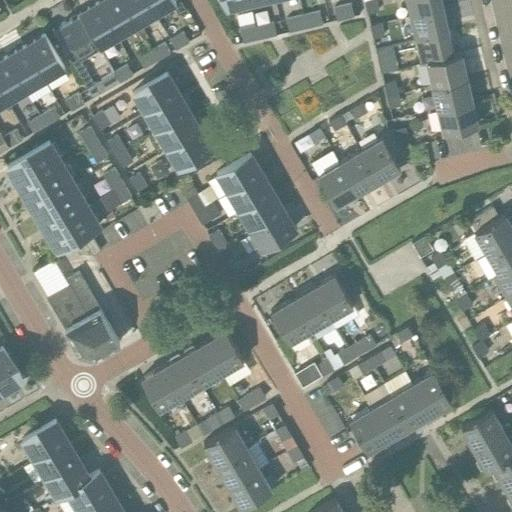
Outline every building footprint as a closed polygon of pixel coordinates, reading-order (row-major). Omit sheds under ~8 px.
[(121,0),(101,0),(98,2),(117,34),(135,23),(121,0)] [(147,0),(121,0),(135,23),(154,12),(147,0)] [(173,0),(147,0),(154,12),(174,0),(173,0)] [(364,0),(367,13),(378,10),(376,0),(364,0)] [(442,8),(440,0),(405,0),(409,16),(442,8)] [(79,14),(97,44),(98,45),(117,34),(98,2),(79,13),(79,14)] [(354,16),(351,3),(334,7),(337,20),(354,16)] [(414,39),(447,31),(442,8),(409,16),(414,39)] [(303,14),(306,27),(322,23),(319,11),(303,14)] [(78,56),(97,44),(79,14),(60,25),(78,56)] [(289,31),(306,27),(303,14),(286,18),(289,31)] [(257,25),(260,38),(276,34),(273,21),(257,25)] [(370,24),(373,37),(384,35),(381,22),(370,24)] [(243,42),(260,38),(257,25),(240,29),(243,42)] [(188,41),(183,31),(170,39),(175,49),(188,41)] [(414,39),(420,63),(427,61),(426,61),(453,55),(453,54),(447,31),(414,39)] [(45,33),(25,45),(44,77),(64,65),(45,33)] [(151,49),(157,60),(170,52),(165,42),(151,49)] [(398,68),(392,44),(375,48),(378,59),(381,72),(392,70),(398,68)] [(25,45),(6,56),(25,88),(44,77),(25,45)] [(144,67),(157,60),(151,49),(138,57),(144,67)] [(431,84),(466,76),(460,52),(453,54),(453,55),(426,61),(427,61),(420,63),(415,65),(420,86),(431,83),(431,84)] [(6,56),(0,59),(0,87),(6,99),(25,88),(6,56)] [(114,72),(119,82),(133,74),(127,64),(114,72)] [(165,71),(134,90),(145,110),(177,91),(165,71)] [(119,82),(114,72),(86,87),(92,98),(119,82)] [(437,107),(471,100),(466,76),(431,84),(437,107)] [(386,94),(397,92),(394,79),(383,82),(386,94)] [(82,91),(65,100),(71,110),(87,101),(82,91)] [(188,110),(177,91),(145,110),(156,129),(188,110)] [(397,92),(386,94),(389,107),(400,105),(397,92)] [(437,107),(438,112),(442,132),(477,124),(471,100),(437,107)] [(367,111),(361,101),(350,108),(356,118),(367,111)] [(101,128),(116,120),(108,106),(93,114),(101,128)] [(40,114),(46,125),(59,117),(53,107),(40,114)] [(199,129),(188,110),(156,129),(167,148),(199,129)] [(34,132),(46,125),(40,114),(28,122),(34,132)] [(328,121),(334,130),(346,124),(340,114),(328,121)] [(87,147),(99,140),(90,125),(79,132),(87,147)] [(308,133),(314,142),(325,136),(319,126),(308,133)] [(405,126),(394,129),(397,142),(408,140),(405,126)] [(3,136),(9,146),(22,138),(16,128),(3,136)] [(199,129),(167,148),(179,168),(211,149),(199,129)] [(0,151),(9,146),(3,136),(0,130),(0,151)] [(115,153),(125,147),(118,135),(108,140),(115,153)] [(361,148),(379,179),(399,166),(382,136),(361,148)] [(19,186),(60,162),(63,161),(49,138),(5,163),(19,186)] [(99,140),(87,147),(96,162),(107,155),(99,140)] [(125,147),(115,153),(123,166),(133,160),(125,147)] [(339,161),(358,191),(379,179),(361,148),(339,161)] [(249,151),(217,170),(229,190),(260,171),(249,151)] [(75,182),(63,161),(60,162),(19,186),(31,207),(75,182)] [(358,191),(339,161),(318,173),(336,204),(358,191)] [(113,187),(123,182),(114,167),(104,173),(113,187)] [(260,171),(229,190),(240,209),(272,190),(260,171)] [(137,191),(147,185),(139,172),(129,178),(137,191)] [(87,203),(75,182),(31,207),(44,228),(87,203)] [(123,182),(113,187),(122,202),(131,197),(123,182)] [(272,190),(240,209),(251,228),(283,209),(272,190)] [(195,210),(204,205),(197,192),(187,197),(195,210)] [(87,203),(44,228),(57,251),(101,226),(87,203)] [(204,205),(195,210),(202,224),(212,218),(204,205)] [(475,215),(481,226),(499,216),(493,206),(475,215)] [(283,209),(251,228),(262,246),(294,228),(283,209)] [(463,237),(476,258),(487,252),(511,237),(511,225),(504,213),(499,216),(481,226),(463,237)] [(217,248),(226,242),(218,229),(209,235),(217,248)] [(101,250),(92,235),(83,240),(92,255),(101,250)] [(432,249),(424,235),(412,242),(420,256),(432,249)] [(235,237),(226,242),(234,255),(242,250),(235,237)] [(511,237),(487,252),(499,271),(492,275),(494,277),(511,266),(511,237)] [(226,242),(217,248),(224,261),(234,255),(226,242)] [(437,267),(447,261),(440,250),(430,256),(437,267)] [(453,272),(447,261),(437,267),(441,273),(443,278),(453,272)] [(506,298),(511,293),(511,266),(494,277),(506,298)] [(46,295),(71,337),(78,350),(78,351),(79,350),(94,354),(94,355),(95,355),(95,354),(119,341),(78,271),(66,278),(69,282),(46,295)] [(443,278),(450,289),(460,283),(453,272),(443,278)] [(313,285),(331,316),(352,303),(334,273),(313,285)] [(310,328),(331,316),(313,285),(292,298),(310,328)] [(462,310),(472,304),(465,293),(456,298),(462,310)] [(288,341),(310,328),(292,298),(270,310),(288,341)] [(480,340),(481,339),(490,334),(483,323),(473,328),(480,340)] [(401,341),(413,335),(407,325),(395,332),(401,341)] [(204,340),(222,371),(243,358),(225,328),(204,340)] [(348,346),(354,356),(376,343),(370,333),(348,346)] [(481,339),(480,340),(471,345),(478,356),(488,351),(481,339)] [(200,383),(222,371),(204,340),(183,353),(200,383)] [(0,346),(0,386),(3,391),(24,379),(3,344),(0,346)] [(354,356),(348,346),(337,353),(342,362),(354,356)] [(368,356),(374,367),(385,360),(379,350),(368,356)] [(179,396),(200,383),(183,353),(161,365),(179,396)] [(363,373),(374,367),(368,356),(357,363),(363,373)] [(294,372),(302,385),(322,374),(333,368),(328,358),(316,365),(314,360),(294,372)] [(158,408),(179,396),(161,365),(140,377),(158,408)] [(412,382),(430,413),(451,400),(433,370),(412,382)] [(326,381),(332,391),(343,384),(338,374),(326,381)] [(409,425),(430,413),(412,382),(391,394),(409,425)] [(244,409),(255,403),(265,396),(260,387),(238,399),(244,409)] [(387,437),(409,425),(391,394),(370,407),(387,437)] [(217,411),(223,421),(244,409),(238,399),(217,411)] [(272,402),(262,407),(268,419),(278,413),(272,402)] [(366,450),(387,437),(370,407),(348,419),(366,450)] [(473,448),(503,430),(491,408),(460,426),(473,448)] [(211,428),(223,421),(217,411),(206,418),(211,428)] [(55,417),(20,437),(33,458),(67,437),(55,417)] [(284,423),(274,429),(281,440),(291,435),(284,423)] [(216,464),(246,446),(234,424),(203,442),(216,464)] [(192,440),(186,430),(175,437),(180,446),(192,440)] [(486,469),(492,465),(511,453),(511,444),(503,430),(473,448),(486,469)] [(78,456),(67,437),(33,458),(44,476),(78,456)] [(296,444),(287,450),(293,461),(303,456),(296,444)] [(228,485),(259,467),(246,446),(216,464),(228,485)] [(505,486),(511,481),(511,453),(492,465),(505,486)] [(88,473),(78,456),(44,476),(55,495),(87,476),(88,473)] [(78,506),(111,487),(98,467),(88,473),(87,476),(55,495),(64,511),(75,511),(78,510),(79,507),(78,506)] [(259,467),(228,485),(240,506),(271,488),(259,467)] [(111,511),(122,506),(111,487),(78,506),(79,507),(78,510),(79,511),(111,511)] [(343,511),(335,497),(309,511),(343,511)] [(10,511),(27,511),(28,511),(16,502),(9,511),(10,511)]
